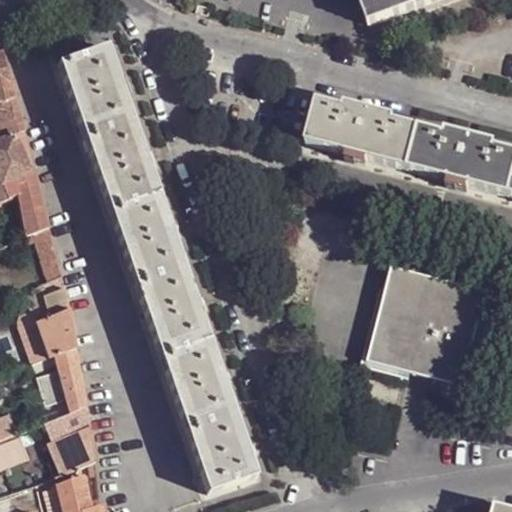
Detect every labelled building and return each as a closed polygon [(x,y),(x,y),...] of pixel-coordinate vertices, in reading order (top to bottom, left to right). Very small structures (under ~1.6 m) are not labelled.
[(359,0),(369,27),(440,0),(359,0)] [(107,49),(58,66),(209,495),(257,479),(251,458),(247,447),(225,385),(221,374),(199,312),(195,300),(174,239),(170,228),(148,165),(144,155),(123,93),(119,82),(107,49)] [(0,102),(14,99),(4,53),(2,54),(0,54),(0,102)] [(0,126),(20,122),(14,99),(0,102),(0,126)] [(344,111),(317,104),(306,145),(348,156),(368,161),(448,183),(469,188),(511,198),(511,154),(494,150),(495,146),(446,133),(445,137),(413,129),(393,124),(394,119),(345,107),(344,111)] [(0,126),(0,142),(12,136),(23,131),(20,122),(0,126)] [(0,204),(15,197),(22,194),(30,191),(37,187),(23,131),(12,136),(28,173),(0,186),(0,204)] [(0,186),(28,173),(12,136),(0,142),(0,186)] [(348,156),(346,164),(366,169),(368,161),(348,156)] [(448,183),(447,189),(467,195),(469,188),(448,183)] [(22,194),(15,197),(26,239),(29,238),(31,237),(33,236),(47,230),(39,195),(37,187),(30,191),(22,194)] [(33,236),(45,284),(60,278),(47,230),(33,236)] [(427,273),(398,266),(387,303),(378,301),(361,370),(408,382),(411,373),(412,369),(430,373),(429,377),(469,387),(475,367),(465,364),(482,296),(486,285),(466,280),(462,292),(424,282),(427,273)] [(45,298),(63,292),(60,278),(45,284),(41,286),(45,298)] [(42,298),(50,320),(67,314),(63,292),(45,298),(42,298)] [(42,298),(28,303),(35,325),(50,320),(42,298)] [(74,353),(75,351),(67,314),(50,320),(35,325),(46,362),(52,360),(74,353)] [(24,330),(36,366),(40,364),(46,362),(35,325),(24,330)] [(70,418),(86,412),(83,393),(81,393),(74,353),(52,360),(54,369),(70,418)] [(61,422),(70,418),(54,369),(52,360),(46,362),(40,364),(43,371),(43,372),(57,415),(58,414),(61,422)] [(35,367),(33,368),(35,375),(43,371),(40,364),(36,366),(35,367)] [(430,373),(412,369),(411,373),(429,377),(430,373)] [(86,412),(70,418),(72,438),(47,448),(61,479),(86,471),(93,468),(95,467),(86,412)] [(57,415),(42,420),(46,428),(61,422),(58,414),(57,415)] [(41,429),(47,448),(72,438),(70,418),(61,422),(46,428),(41,429)] [(0,472),(27,462),(19,438),(6,443),(0,445),(0,472)] [(86,471),(87,477),(94,475),(93,468),(86,471)] [(61,511),(86,511),(90,511),(83,479),(56,488),(57,492),(61,511)] [(61,511),(57,492),(37,497),(38,500),(29,501),(31,511),(61,511)]
